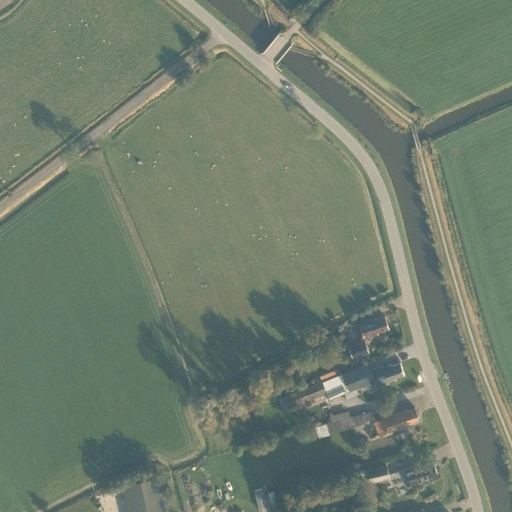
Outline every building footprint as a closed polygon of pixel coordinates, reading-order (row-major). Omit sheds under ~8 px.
[(361,339),(362,341),(349,346),(353,357),(369,351),(365,338),(372,335),(372,334),(378,332),(377,331),(388,327),(385,315),(376,318),(375,317),(367,320),(366,318),(355,322),(361,339)] [(322,380),(284,395),(289,407),(326,392),(329,398),(344,391),(355,387),(374,379),(376,386),(387,382),(387,381),(405,375),(400,362),(391,365),(391,363),(382,366),(382,365),(371,369),(369,362),(331,377),(322,380)] [(419,419),(415,407),(407,410),(407,408),(400,411),(381,417),(386,431),(404,425),(405,425),(412,423),(411,421),(419,419)] [(350,416),(340,419),(342,428),(365,422),(364,420),(374,417),(372,410),(362,413),(350,416)] [(327,422),(315,426),(318,435),(330,432),(327,422)] [(437,473),(433,461),(424,464),(424,463),(415,466),(415,465),(403,468),(409,486),(421,482),(420,480),(427,478),(426,477),(437,473)] [(390,477),(387,464),(367,469),(370,482),(390,477)] [(368,474),(366,466),(351,470),(353,478),(368,474)] [(169,511),(161,474),(122,483),(128,511),(169,511)]
